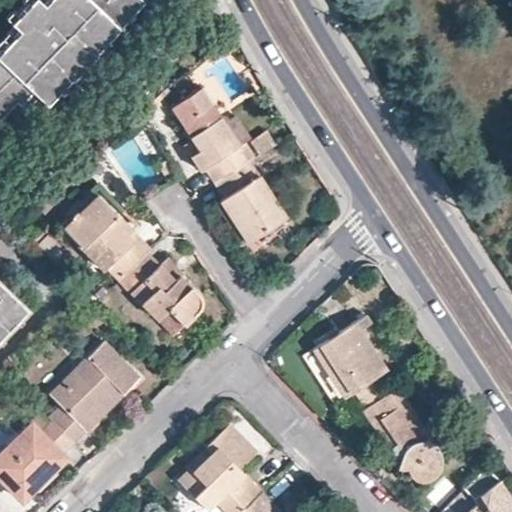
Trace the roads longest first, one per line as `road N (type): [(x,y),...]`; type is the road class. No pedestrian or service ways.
road 1 (tertiary): [(511,326),(300,0)]
road 2 (tertiary): [(242,0),(378,218)]
road 3 (tertiary): [(378,218),(511,428)]
road 4 (residential): [(232,360),(75,511)]
road 5 (residential): [(372,511),(232,360)]
road 6 (residential): [(378,218),(261,332)]
road 7 (residential): [(177,207),(261,332)]
